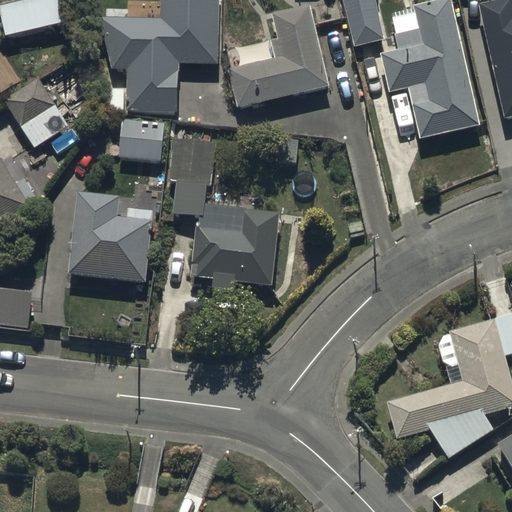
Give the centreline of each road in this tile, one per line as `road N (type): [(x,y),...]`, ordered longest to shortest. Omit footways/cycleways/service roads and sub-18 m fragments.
road 1 (residential): [(269,419),(377,292),(423,260),(511,222)]
road 2 (residential): [(269,419),(201,403),(0,381)]
road 3 (residential): [(373,511),(269,419)]
